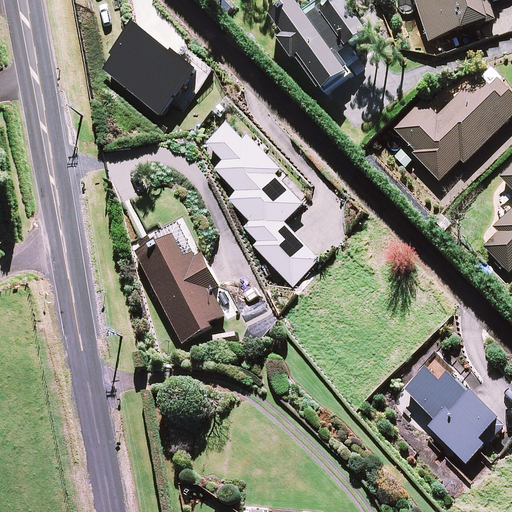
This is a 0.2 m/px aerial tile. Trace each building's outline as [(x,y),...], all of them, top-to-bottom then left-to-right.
[(416,0),(429,47),(493,30),(492,27),(497,26),(489,0),(416,0)] [(301,68),(326,102),(340,92),(353,83),(341,66),(372,43),(347,9),(334,19),(330,13),(311,27),(299,10),(276,27),(290,47),(284,51),(298,70),(301,68)] [(411,118),(395,133),(417,156),(415,158),(441,186),(463,164),(467,168),(511,124),(511,95),(500,83),(490,93),(480,82),(439,121),(424,106),(411,118)] [(247,148),(228,128),(214,142),(208,148),(224,165),(217,173),(238,195),(230,203),(252,226),(246,231),(259,245),(254,249),(294,291),(320,266),(286,229),(306,210),(277,180),(281,176),(251,144),(247,148)] [(511,172),(502,182),(511,192),(511,216),(495,232),(500,237),(485,251),(510,277),(511,275),(511,172)] [(213,296),(219,293),(202,260),(195,263),(178,229),(135,252),(184,349),(216,332),(214,329),(227,322),(213,296)] [(483,448),(502,428),(474,402),(472,404),(452,385),(445,392),(428,376),(408,397),(440,428),(433,434),(469,469),(486,451),(483,448)]
